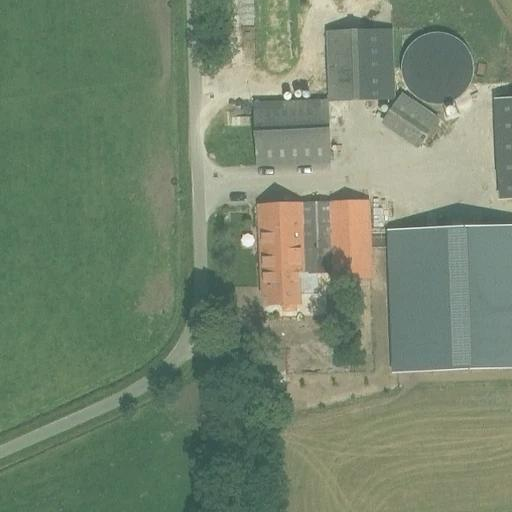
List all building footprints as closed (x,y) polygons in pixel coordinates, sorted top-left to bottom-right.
[(394,100),(392,31),(328,33),(330,102),(394,100)] [(429,82),(419,86),(426,102),(481,77),(466,45),(453,51),(457,59),(425,73),(429,82)] [(401,96),(383,123),(420,147),(438,120),(401,96)] [(255,106),(257,167),(329,164),(326,103),(255,106)] [(511,206),(511,103),(496,104),(502,207),(511,206)] [(371,281),(368,216),(368,206),(368,203),(259,207),(262,288),(267,288),(268,307),(283,306),(283,311),(286,313),(294,313),(296,310),(296,306),(300,306),(299,275),(332,274),(333,282),(371,281)] [(511,368),(511,229),(393,233),(398,372),(511,368)]
